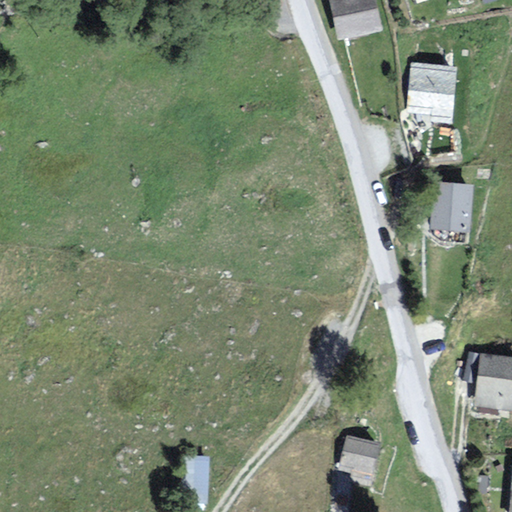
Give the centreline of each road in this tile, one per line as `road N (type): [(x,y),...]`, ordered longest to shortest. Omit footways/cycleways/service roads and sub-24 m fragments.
road 1 (unclassified): [(452,511),(358,142),(298,0)]
road 2 (track): [(383,244),(333,356),(220,511)]
